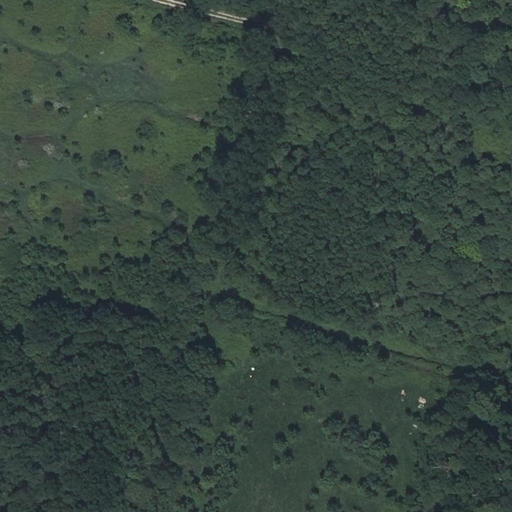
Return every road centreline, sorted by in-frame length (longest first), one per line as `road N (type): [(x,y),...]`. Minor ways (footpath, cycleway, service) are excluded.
road 1 (track): [(288,0),(281,24),(287,41),(511,158)]
road 2 (track): [(163,0),(259,22),(283,18)]
